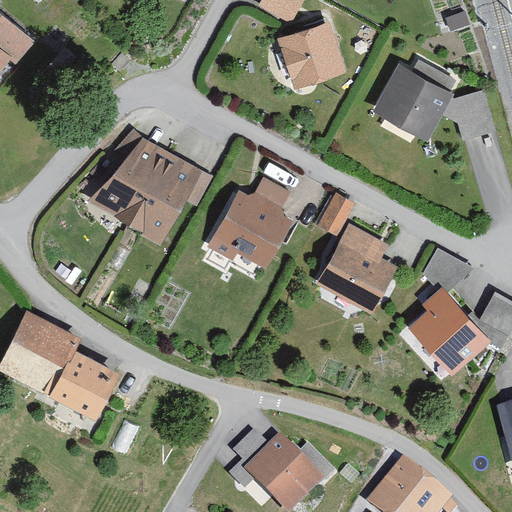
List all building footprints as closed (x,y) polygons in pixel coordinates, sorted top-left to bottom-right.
[(306,0),(263,0),(260,6),(293,24),(306,0)] [(0,79),(35,39),(0,9),(0,79)] [(353,74),(337,24),(286,41),(302,90),(353,74)] [(457,95),(397,64),(373,111),(433,142),(457,95)] [(193,173),(140,146),(100,189),(162,230),(193,173)] [(256,200),(243,193),(217,242),(240,254),(243,248),(269,262),(291,220),(279,214),(288,197),(264,184),(256,200)] [(353,204),(334,195),(319,226),(338,235),(353,204)] [(380,246),(351,230),(325,278),(369,303),(390,265),(375,256),(380,246)] [(426,270),(462,284),(472,258),(435,244),(426,270)] [(482,324),(448,288),(427,307),(434,314),(416,331),(460,377),(494,344),(498,341),(482,324)] [(511,306),(494,298),(482,324),(498,341),(494,344),(505,349),(511,335),(511,306)] [(104,421),(127,373),(81,350),(86,339),(31,312),(2,370),(104,421)] [(316,481),(278,443),(269,452),(255,438),(237,455),(245,464),(234,474),(248,488),(257,480),(287,510),(316,481)] [(447,511),(456,501),(407,463),(372,509),(375,511),(447,511)]
